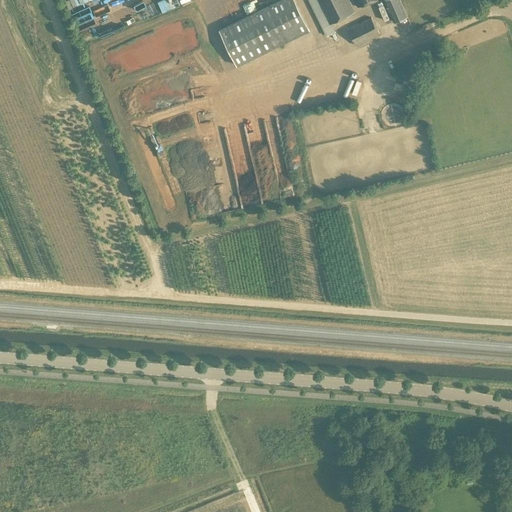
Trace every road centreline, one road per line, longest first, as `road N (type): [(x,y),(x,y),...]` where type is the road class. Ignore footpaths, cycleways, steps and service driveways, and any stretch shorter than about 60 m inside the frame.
road 1 (unclassified): [(0,359),(407,390),(511,407)]
road 2 (unknown): [(0,287),(511,328)]
